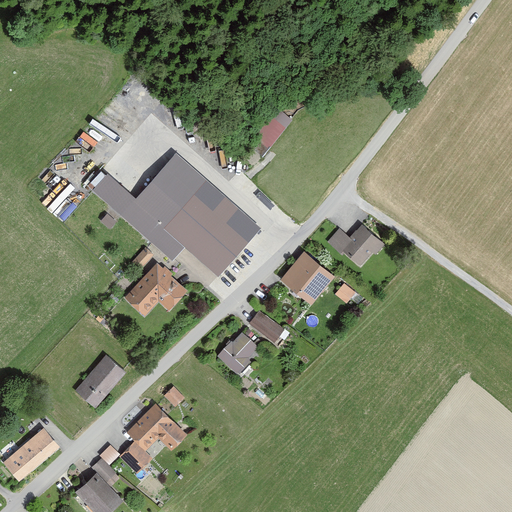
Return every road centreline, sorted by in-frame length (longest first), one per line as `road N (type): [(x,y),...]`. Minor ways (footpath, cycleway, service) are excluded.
road 1 (unclassified): [(8,511),(363,162),(481,0)]
road 2 (unknown): [(287,238),(160,127),(143,132),(123,167)]
road 3 (unknown): [(339,186),(511,313)]
